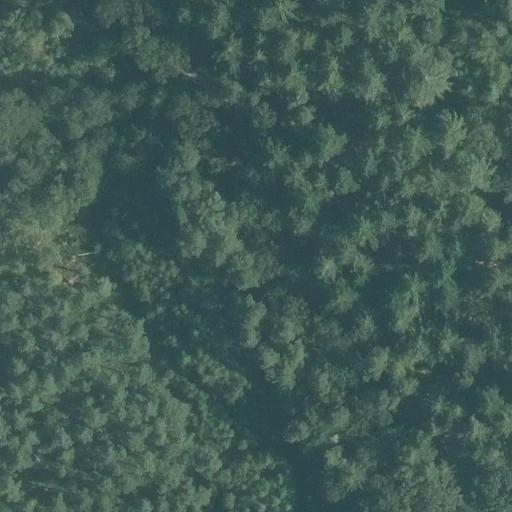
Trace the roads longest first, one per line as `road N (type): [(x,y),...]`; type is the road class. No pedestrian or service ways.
road 1 (unclassified): [(411,511),(210,126),(135,0)]
road 2 (track): [(0,262),(40,234),(86,227),(104,238),(128,289),(194,371)]
